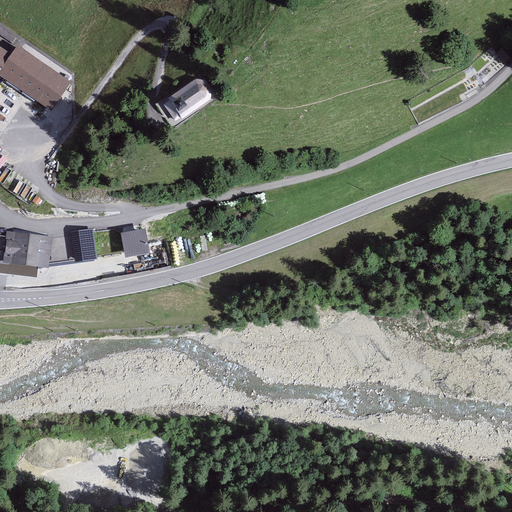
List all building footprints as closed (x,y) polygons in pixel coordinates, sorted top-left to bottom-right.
[(15,38),(0,28),(0,34),(12,43),(15,38)] [(0,76),(1,75),(52,109),(72,80),(21,46),(17,52),(14,56),(0,46),(0,76)] [(511,59),(511,50),(508,47),(499,55),(508,64),(511,59)] [(196,82),(170,100),(171,101),(165,105),(170,112),(175,120),(181,116),(182,117),(208,99),(210,91),(204,83),(196,82)] [(1,119),(13,125),(18,115),(6,109),(1,119)] [(123,228),(124,234),(144,231),(143,224),(123,228)] [(76,234),(81,263),(102,259),(97,230),(76,234)] [(38,267),(49,269),(53,236),(6,231),(6,236),(0,235),(0,273),(37,277),(38,267)] [(141,237),(131,239),(133,248),(143,246),(141,237)]
